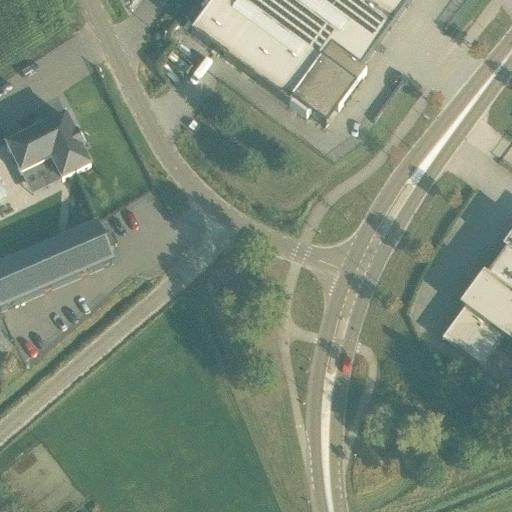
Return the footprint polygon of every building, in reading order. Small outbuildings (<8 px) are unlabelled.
[(392,29),(353,0),(216,0),(191,35),(306,120),(308,117),(325,130),(328,125),(325,123),(334,111),(338,114),(366,75),(361,71),(392,29)] [(353,0),(392,29),(413,0),(353,0)] [(90,138),(30,166),(43,195),(74,181),(84,203),(113,189),(105,171),(106,170),(100,156),(98,157),(90,138)] [(96,229),(0,269),(0,315),(112,268),(96,229)] [(463,313),(441,343),(481,372),(503,342),(511,348),(511,237),(502,252),(505,255),(487,280),(483,277),(471,294),(461,307),(459,310),(463,313)]
